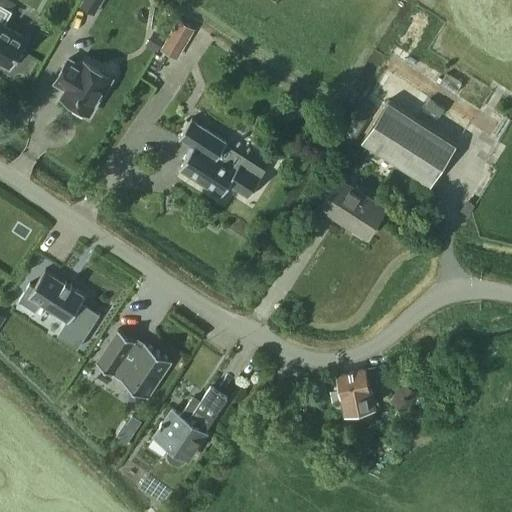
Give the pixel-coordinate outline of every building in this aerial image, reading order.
[(193,28),(179,20),(162,48),(176,56),(193,28)] [(0,61),(10,67),(27,38),(0,22),(0,61)] [(156,32),(148,45),(156,49),(158,46),(164,37),(156,32)] [(68,59),(55,81),(67,88),(62,97),(75,105),(73,108),(84,115),(86,111),(89,113),(110,76),(83,60),(80,65),(68,59)] [(430,185),(456,144),(387,99),(361,140),(430,185)] [(346,131),(342,138),(350,142),(366,117),(358,112),(346,131)] [(192,117),(178,138),(179,139),(180,138),(181,138),(191,144),(193,146),(187,156),(179,169),(180,169),(180,168),(183,170),(220,194),(219,195),(220,196),(229,183),(247,194),(248,195),(247,196),(248,197),(262,175),(261,175),(260,176),(259,175),(241,163),(241,162),(240,161),(237,167),(228,162),(218,155),(220,152),(221,151),(223,152),(225,148),(223,147),(226,143),(227,140),(226,141),(221,137),(192,119),(193,118),(192,117)] [(366,238),(387,206),(338,174),(316,206),(366,238)] [(412,197),(406,206),(416,211),(422,203),(412,197)] [(20,298),(19,299),(20,300),(35,310),(40,303),(66,320),(57,334),(77,347),(95,320),(100,313),(81,301),(85,294),(45,268),(34,286),(29,282),(20,298)] [(144,341),(143,343),(142,344),(118,328),(96,361),(148,396),(172,359),(144,341)] [(330,388),(333,398),(340,396),(344,413),(376,405),(372,386),(370,386),(365,365),(335,373),(338,386),(330,388)] [(390,386),(397,390),(391,399),(406,409),(414,395),(424,402),(428,397),(429,398),(434,391),(422,383),(423,382),(402,368),(390,386)] [(153,435),(170,445),(167,449),(167,454),(168,458),(170,460),(172,462),(175,463),(178,463),(180,463),(183,461),(185,459),(186,458),(189,460),(208,431),(205,429),(227,396),(210,385),(200,399),(193,394),(181,413),(172,407),(153,435)] [(323,419),(325,416),(340,424),(345,415),(340,413),(325,404),(319,416),(323,419)] [(125,422),(117,433),(128,440),(140,420),(132,415),(127,423),(125,422)] [(369,440),(375,426),(347,416),(334,453),(362,463),(369,440)]
